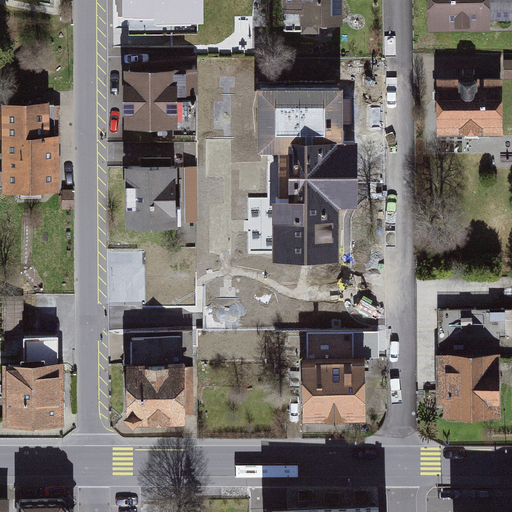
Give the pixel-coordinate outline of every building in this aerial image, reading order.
[(206,0),(122,0),(122,33),(207,33),(206,0)] [(342,0),(279,0),(280,29),(344,27),(342,0)] [(511,0),(429,0),(430,31),(490,31),(490,21),(511,20),(511,0)] [(175,74),(123,74),(123,132),(175,132),(175,74)] [(503,79),(439,78),(438,135),(503,136),(503,79)] [(2,104),(4,193),(62,191),(59,102),(2,104)] [(172,169),(122,169),(123,230),(172,229),(172,169)] [(496,357),(442,358),(443,420),(496,420),(496,357)] [(372,362),(310,362),(310,419),(372,419),(372,362)] [(64,364),(7,363),(6,425),(63,425),(64,364)] [(183,368),(123,369),(124,421),(132,427),(183,426),(183,368)] [(374,511),(374,491),(268,492),(268,511),(374,511)] [(19,511),(19,498),(0,498),(0,511),(19,511)] [(61,503),(23,504),(22,511),(72,511),(73,510),(61,503)]
